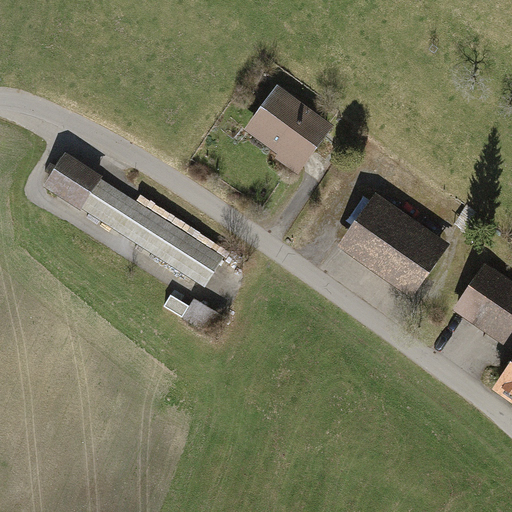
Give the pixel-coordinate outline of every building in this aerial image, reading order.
[(335,129),(280,92),(248,140),(302,177),(335,129)] [(373,143),(365,154),(414,190),(422,180),(373,143)] [(203,293),(223,263),(70,161),(49,192),(203,293)] [(346,252),(414,301),(452,249),(384,200),(346,252)] [(511,350),(511,377),(500,395),(511,403),(511,287),(489,271),(459,314),(511,350)] [(219,319),(196,307),(185,328),(207,340),(219,319)]
